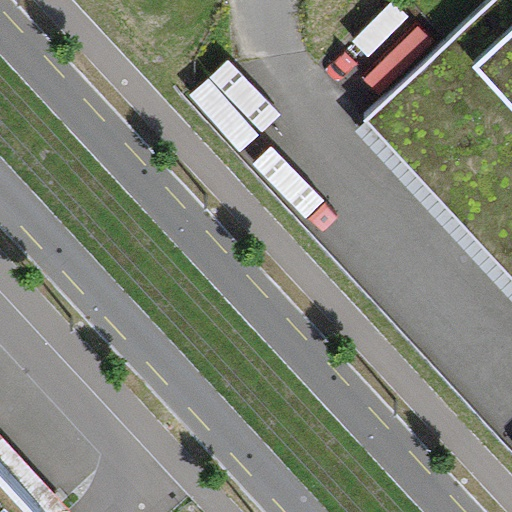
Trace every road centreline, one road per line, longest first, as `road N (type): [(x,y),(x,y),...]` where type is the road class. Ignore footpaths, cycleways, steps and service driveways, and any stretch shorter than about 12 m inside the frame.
road 1 (primary): [(459,511),(0,17)]
road 2 (primary): [(0,181),(304,511)]
